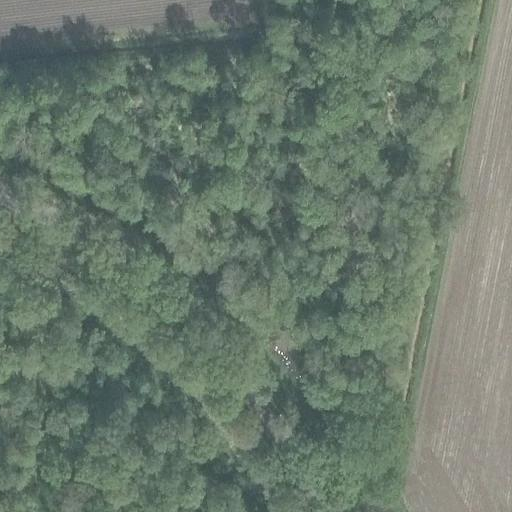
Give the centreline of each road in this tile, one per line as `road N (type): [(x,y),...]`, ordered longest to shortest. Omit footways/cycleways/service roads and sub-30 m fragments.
road 1 (track): [(324,501),(366,461),(384,412),(456,0)]
road 2 (tertiary): [(330,511),(243,381),(178,307),(85,237),(0,195)]
